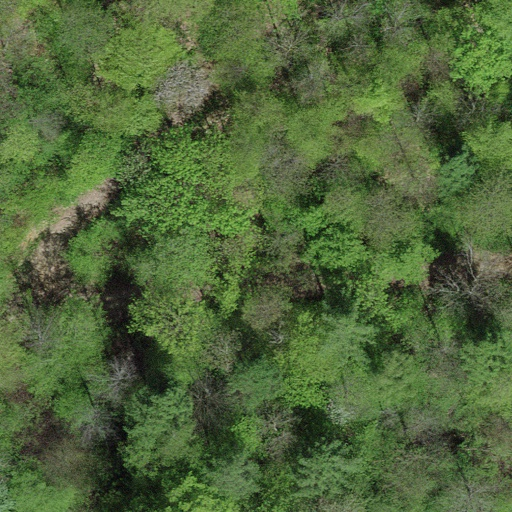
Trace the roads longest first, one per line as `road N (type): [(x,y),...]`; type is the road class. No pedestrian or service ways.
road 1 (track): [(511,277),(429,271),(0,331)]
road 2 (track): [(299,0),(104,185),(44,320)]
